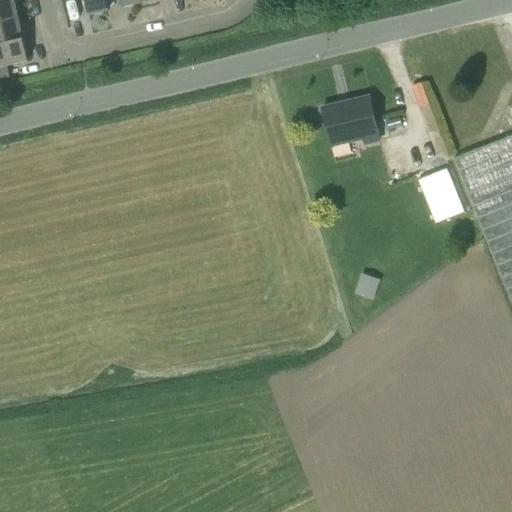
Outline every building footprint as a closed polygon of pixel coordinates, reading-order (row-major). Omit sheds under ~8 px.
[(4,0),(0,1),(0,23),(18,19),(13,0),(4,0)] [(84,0),(89,16),(109,12),(106,0),(84,0)] [(118,0),(120,9),(140,4),(138,0),(118,0)] [(18,19),(0,23),(0,46),(23,41),(25,40),(25,39),(23,40),(18,19)] [(0,68),(28,62),(23,41),(0,46),(0,68)] [(322,109),(331,147),(353,142),(354,147),(364,145),(380,141),(370,98),(322,109)] [(389,131),(402,127),(399,119),(387,123),(389,131)] [(511,136),(454,160),(511,305),(511,136)] [(446,171),(419,182),(436,224),(463,214),(446,171)] [(373,301),(380,281),(362,274),(355,295),(373,301)]
